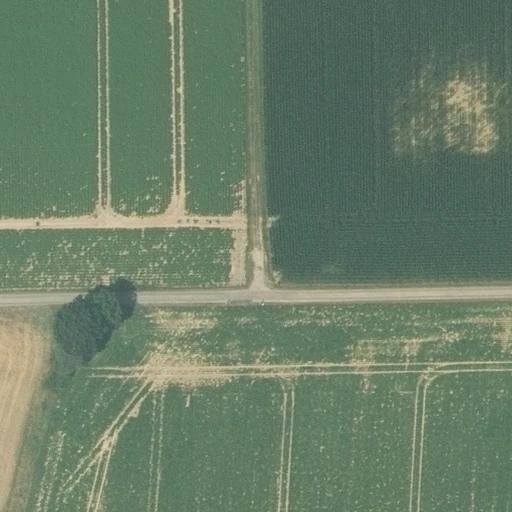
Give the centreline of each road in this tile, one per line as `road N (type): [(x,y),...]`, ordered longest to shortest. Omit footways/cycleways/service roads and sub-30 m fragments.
road 1 (unclassified): [(511,295),(0,300)]
road 2 (track): [(259,297),(250,0)]
road 3 (track): [(65,299),(14,511)]
